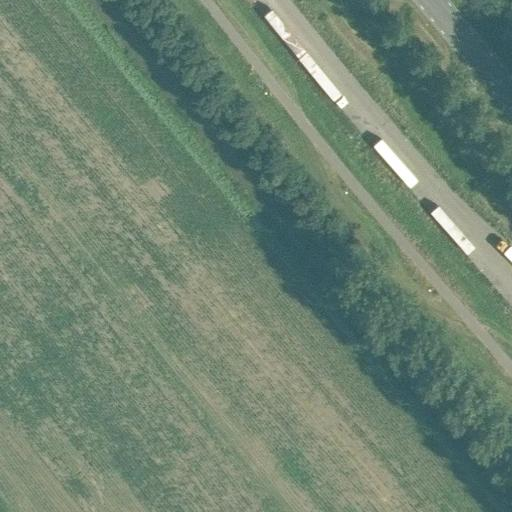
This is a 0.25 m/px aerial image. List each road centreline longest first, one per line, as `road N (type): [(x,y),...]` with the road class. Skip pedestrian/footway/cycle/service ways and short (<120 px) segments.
road 1 (unclassified): [(511,278),(416,179),(270,0)]
road 2 (tertiary): [(511,107),(427,0)]
